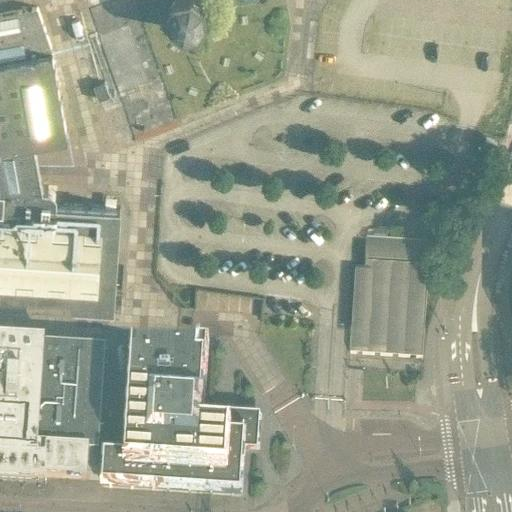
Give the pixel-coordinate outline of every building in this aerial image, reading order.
[(197,28),(206,15),(203,0),(202,0),(172,0),(167,7),(170,22),(182,30),(197,28)] [(0,142),(35,136),(67,131),(52,48),(37,6),(0,12),(0,142)] [(51,186),(49,185),(43,185),(35,136),(0,142),(0,297),(113,305),(120,205),(55,201),(56,193),(55,191),(54,189),(53,187),(51,186)] [(497,144),(498,142),(486,137),(483,145),(495,150),(497,144)] [(362,263),(351,262),(348,355),(421,358),(425,242),(363,240),(362,263)] [(97,454),(105,349),(42,345),(42,344),(0,341),(0,480),(43,484),(43,478),(86,481),(87,464),(96,464),(97,454)] [(97,454),(96,464),(102,465),(100,488),(242,498),(246,437),(237,436),(238,422),(204,419),(209,346),(189,345),(131,341),(123,456),(97,454)]
